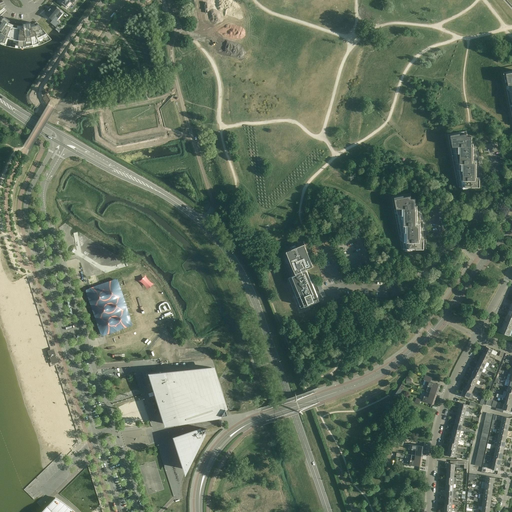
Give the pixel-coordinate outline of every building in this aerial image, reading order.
[(48,11),(45,15),(52,20),(50,23),(55,27),(59,23),(56,21),(58,19),(55,17),(60,11),(54,6),(53,5),(52,7),(50,9),(50,8),(50,9),(49,11),(48,10),(48,11)] [(0,43),(0,44),(3,45),(6,46),(10,47),(13,48),(16,48),(20,48),(23,48),(26,48),(30,48),(33,47),(36,46),(39,45),(42,44),(45,43),(48,41),(51,40),(48,35),(37,22),(36,23),(34,23),(33,24),(31,24),(30,25),(29,23),(26,23),(26,24),(26,25),(23,25),(23,23),(22,24),(22,26),(20,26),(17,26),(15,25),(12,24),(10,23),(8,22),(9,20),(8,20),(8,22),(5,20),(6,19),(3,16),(1,18),(0,16),(0,43)] [(511,71),(503,73),(511,117),(511,71)] [(458,187),(468,187),(472,187),(480,187),(480,180),(478,180),(478,177),(477,177),(477,163),(475,163),(475,160),(474,160),(474,146),(472,146),(472,136),(467,136),(466,131),(448,135),(457,187),(458,187)] [(415,208),(415,203),(416,198),(411,198),(410,193),(391,197),(402,249),(417,249),(424,249),(424,242),(422,242),(422,239),(421,239),(421,225),(419,225),(419,222),(417,222),(417,208),(415,208)] [(72,225),(69,229),(75,233),(77,235),(80,231),(72,225)] [(305,244),(287,251),(287,252),(289,257),(292,264),(296,275),(291,277),(289,278),(301,308),(303,307),(305,307),(320,301),(316,292),(314,286),(311,279),(310,278),(321,274),(317,265),(318,264),(319,264),(318,264),(317,264),(316,261),(317,260),(316,260),(315,261),(313,254),(313,253),(309,255),(309,254),(305,244)] [(511,328),(511,323),(505,320),(502,326),(511,330),(511,328)] [(511,330),(502,326),(500,332),(509,336),(511,330)] [(147,330),(114,332),(116,355),(149,353),(147,330)] [(217,350),(228,345),(225,339),(214,343),(217,350)] [(493,350),(486,346),(483,352),(490,356),(495,358),(496,355),(491,353),(493,350)] [(490,356),(483,352),(480,359),(487,362),(494,365),(495,363),(493,362),(493,361),(488,359),(490,356)] [(487,362),(480,359),(477,365),(484,368),(487,362)] [(484,368),(477,365),(474,371),(481,374),(487,377),(489,375),(482,371),(484,368)] [(149,383),(150,386),(151,385),(151,386),(152,385),(164,424),(227,416),(211,367),(147,373),(147,374),(146,374),(147,376),(148,376),(150,383),(149,383)] [(481,374),(474,371),(473,371),(472,373),(473,373),(471,377),(480,381),(484,383),(485,381),(479,377),(481,374)] [(425,385),(428,386),(426,391),(437,395),(440,385),(431,382),(432,378),(425,375),(424,380),(426,381),(425,385)] [(480,381),(471,377),(468,383),(475,386),(483,390),(484,388),(482,387),(482,386),(478,384),(480,381)] [(475,386),(468,383),(465,389),(472,392),(475,386)] [(472,392),(465,389),(462,395),(474,401),(475,398),(473,397),(474,393),(472,392)] [(437,395),(426,391),(425,396),(424,396),(423,397),(424,397),(423,400),(433,404),(437,395)] [(511,392),(507,392),(504,391),(503,395),(503,397),(511,399),(511,392)] [(511,404),(511,399),(503,397),(502,398),(502,400),(505,400),(504,403),(511,405),(511,404)] [(467,404),(460,403),(458,409),(469,412),(473,413),(474,410),(466,408),(467,404)] [(511,405),(504,403),(503,409),(496,407),(495,410),(503,412),(504,409),(510,411),(511,405)] [(469,412),(458,409),(457,416),(464,418),(472,419),(472,417),(468,416),(469,412)] [(464,418),(457,416),(455,422),(462,424),(464,418)] [(462,424),(455,422),(454,429),(461,431),(466,432),(475,434),(476,431),(467,429),(461,428),(462,424)] [(499,428),(497,427),(497,429),(496,433),(498,434),(507,436),(508,430),(499,428)] [(205,429),(175,438),(184,469),(205,429)] [(461,431),(454,429),(452,435),(459,437),(461,431)] [(459,437),(452,435),(450,442),(457,444),(470,447),(471,444),(460,442),(460,441),(458,441),(459,437)] [(457,444),(450,442),(449,448),(456,450),(463,452),(464,449),(457,447),(457,444)] [(412,450),(411,454),(422,456),(424,446),(409,444),(409,449),(411,449),(412,450)] [(456,450),(449,448),(447,455),(454,457),(456,450)] [(422,456),(411,454),(410,464),(416,465),(421,466),(422,456)] [(491,456),(490,462),(500,465),(502,459),(493,457),(491,456)] [(455,461),(450,460),(450,463),(447,463),(447,470),(454,471),(455,464),(464,465),(464,468),(467,469),(468,462),(465,461),(455,461)] [(489,462),(489,464),(488,468),(499,470),(500,465),(490,462),(489,462)] [(74,511),(72,510),(68,507),(66,505),(64,504),(60,501),(55,498),(40,511),(74,511)]
